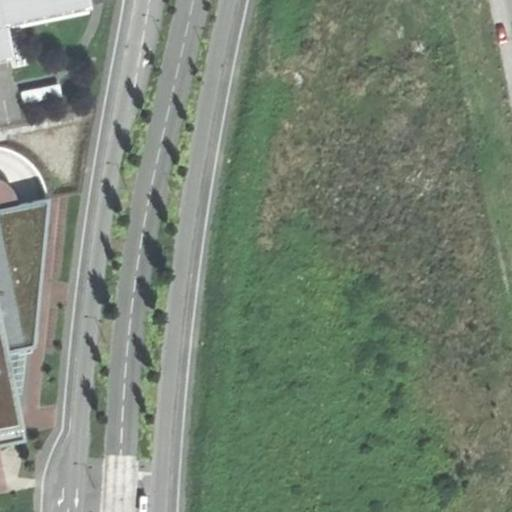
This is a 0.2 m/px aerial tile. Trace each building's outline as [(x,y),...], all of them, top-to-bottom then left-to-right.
[(0,0),(0,60),(8,59),(16,57),(9,24),(6,25),(0,0)] [(0,0),(6,25),(9,24),(92,7),(90,0),(0,0)] [(60,83),(20,91),(23,104),(62,96),(60,83)] [(0,208),(19,204),(16,196),(12,188),(7,183),(0,179),(0,208)] [(35,346),(49,198),(34,202),(19,204),(0,208),(0,440),(21,436),(4,354),(35,346)]
